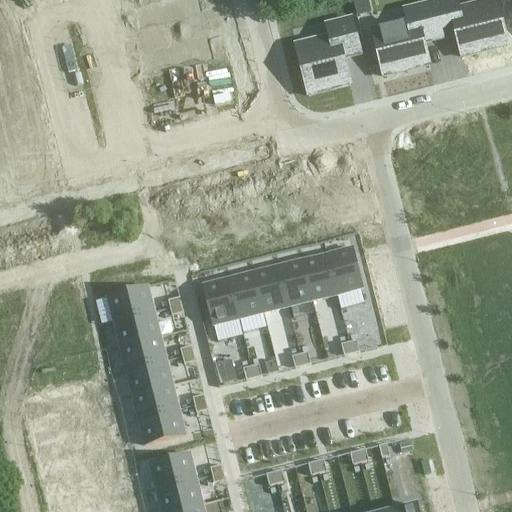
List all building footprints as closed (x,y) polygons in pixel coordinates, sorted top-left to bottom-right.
[(456,0),(447,0),(432,4),(441,40),(457,36),(463,58),(508,47),(496,0),(459,9),(456,0)] [(408,22),(373,31),(384,78),(430,67),(425,45),(441,40),(432,4),(405,11),(408,22)] [(13,18),(3,20),(5,30),(15,28),(13,18)] [(330,38),(296,46),(309,97),(351,87),(344,60),(362,56),(352,20),(327,26),(330,38)] [(15,28),(5,30),(8,41),(18,38),(15,28)] [(24,62),(15,64),(17,74),(26,72),(24,62)] [(201,68),(191,70),(194,80),(204,78),(201,68)] [(191,70),(181,73),(184,83),(194,80),(191,70)] [(26,72),(17,74),(20,84),(29,82),(26,72)] [(152,80),(142,83),(145,92),(155,90),(152,80)] [(142,83),(132,85),(135,95),(145,92),(142,83)] [(104,93),(93,95),(96,106),(106,103),(104,93)] [(225,94),(200,100),(211,145),(236,139),(225,94)] [(93,95),(83,98),(86,108),(96,106),(93,95)] [(200,100),(175,106),(187,152),(211,145),(200,100)] [(54,105),(44,107),(46,117),(56,115),(54,105)] [(35,106),(26,109),(28,119),(38,116),(35,106)] [(175,106),(150,113),(162,158),(187,152),(175,106)] [(150,113),(125,119),(137,164),(162,158),(150,113)] [(38,116),(28,119),(31,128),(41,126),(38,116)] [(125,119),(101,125),(112,171),(137,164),(125,119)] [(101,125),(76,132),(87,177),(112,171),(101,125)] [(76,132),(51,138),(62,183),(87,177),(76,132)] [(5,148),(0,149),(0,172),(11,170),(5,148)] [(47,150),(38,153),(40,163),(50,161),(47,150)] [(50,161),(40,163),(43,173),(52,171),(50,161)] [(11,170),(0,172),(0,196),(16,193),(11,170)] [(217,255),(222,276),(287,260),(282,239),(217,255)] [(353,249),(327,256),(338,297),(363,291),(353,249)] [(327,256),(303,262),(313,303),(338,297),(327,256)] [(303,262),(278,268),(289,309),(313,303),(303,262)] [(278,268),(254,274),(264,316),(289,309),(278,268)] [(254,274),(230,280),(240,322),(264,316),(254,274)] [(230,280),(204,287),(215,328),(240,322),(230,280)] [(149,288),(108,299),(114,324),(155,314),(149,288)] [(180,299),(169,302),(171,310),(182,307),(180,299)] [(182,307),(171,310),(173,318),(184,315),(182,307)] [(155,314),(114,324),(120,349),(161,338),(155,314)] [(161,338),(120,349),(126,373),(168,363),(161,338)] [(357,342),(350,344),(353,356),(360,354),(357,342)] [(350,344),(342,346),(345,358),(353,356),(350,344)] [(193,348),(181,351),(183,359),(195,356),(193,348)] [(308,354),(301,356),(304,368),(312,366),(308,354)] [(195,356),(183,359),(185,367),(197,364),(195,356)] [(301,356),(293,359),(296,370),(304,368),(301,356)] [(233,362),(216,366),(221,386),(238,382),(233,362)] [(168,363),(126,373),(133,398),(174,387),(168,363)] [(279,374),(276,363),(266,365),(269,377),(279,374)] [(260,367),(252,369),(255,381),(263,379),(260,367)] [(252,369),(244,371),(247,383),(255,381),(252,369)] [(174,387),(133,398),(139,422),(180,412),(174,387)] [(141,511),(118,394),(82,401),(104,511),(141,511)] [(205,397),(193,400),(195,408),(207,405),(205,397)] [(207,405),(195,408),(197,415),(209,413),(207,405)] [(180,412),(139,422),(145,447),(186,437),(180,412)] [(387,446),(380,448),(383,460),(390,458),(387,446)] [(366,451),(359,453),(362,465),(369,463),(366,451)] [(359,453),(351,456),(354,467),(362,465),(359,453)] [(191,456),(150,467),(157,492),(198,482),(191,456)] [(324,462),(317,464),(320,476),(327,474),(324,462)] [(317,464),(309,466),(312,478),(320,476),(317,464)] [(223,467),(211,470),(213,478),(225,475),(223,467)] [(283,472),(275,474),(278,486),(286,484),(283,472)] [(275,474),(267,476),(270,488),(278,486),(275,474)] [(225,475),(213,478),(215,486),(227,483),(225,475)] [(198,482),(157,492),(161,511),(180,511),(204,506),(198,482)] [(82,511),(95,511),(93,499),(81,501),(82,511)]
